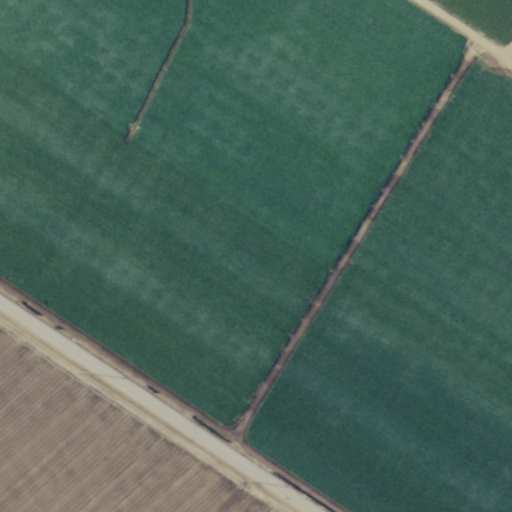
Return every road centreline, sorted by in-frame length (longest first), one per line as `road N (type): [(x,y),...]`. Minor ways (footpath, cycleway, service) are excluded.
road 1 (track): [(0,13),(511,323)]
road 2 (track): [(0,283),(339,511)]
road 3 (residential): [(0,302),(312,511)]
